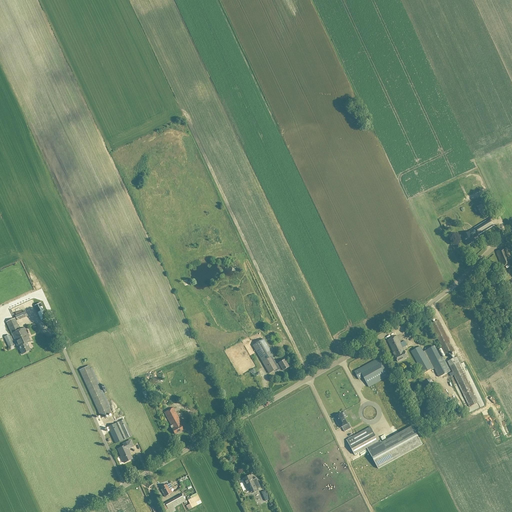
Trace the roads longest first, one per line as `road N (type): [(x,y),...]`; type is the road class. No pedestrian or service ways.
road 1 (unclassified): [(79,511),(430,303),(511,236)]
road 2 (unknown): [(124,485),(56,339),(30,309),(12,308),(0,318)]
road 3 (track): [(308,378),(371,511)]
